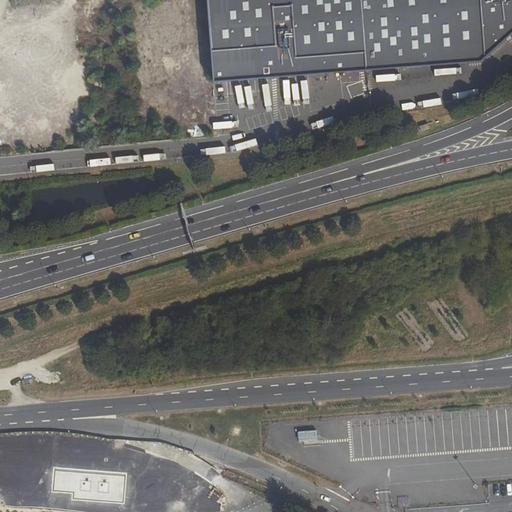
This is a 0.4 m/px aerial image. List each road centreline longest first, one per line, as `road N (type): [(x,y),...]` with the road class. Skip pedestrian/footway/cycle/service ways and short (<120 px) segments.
road 1 (track): [(19,415),(12,376),(115,328),(511,220)]
road 2 (secondary): [(479,378),(71,409)]
road 3 (primary): [(317,186),(0,285)]
road 4 (secondary): [(511,110),(317,186)]
road 5 (primary): [(511,148),(317,186)]
road 6 (unclassified): [(340,511),(283,480),(177,440)]
